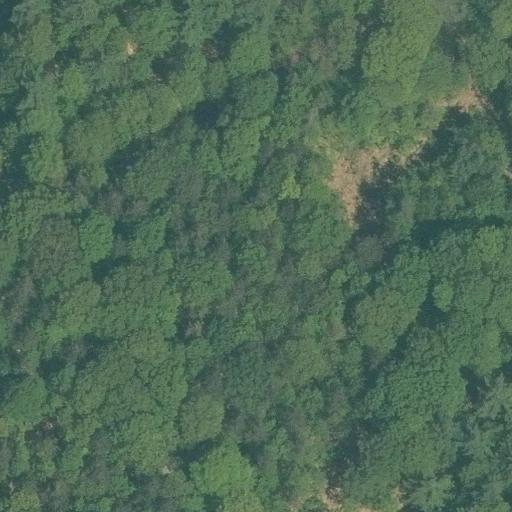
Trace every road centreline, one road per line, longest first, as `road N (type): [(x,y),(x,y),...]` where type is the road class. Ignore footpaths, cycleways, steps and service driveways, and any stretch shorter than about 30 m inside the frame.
road 1 (unclassified): [(430,0),(0,242)]
road 2 (track): [(0,177),(38,220),(185,510)]
